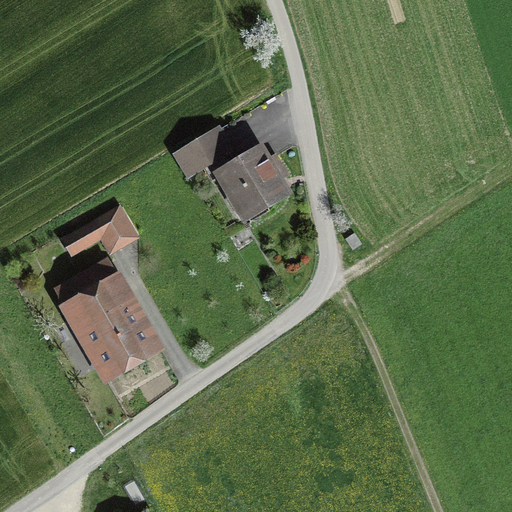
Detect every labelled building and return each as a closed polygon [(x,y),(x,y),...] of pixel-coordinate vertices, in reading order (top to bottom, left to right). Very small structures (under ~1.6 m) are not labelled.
[(211,181),(221,175),(236,165),(216,132),(179,154),(191,174),(203,166),(211,181)] [(260,151),(236,165),(221,175),(246,217),(285,193),(273,174),(282,169),(275,156),(266,162),(260,151)] [(71,269),(103,250),(110,261),(138,245),(131,234),(118,211),(57,246),(71,269)] [(346,240),(353,251),(362,245),(355,234),(346,240)] [(63,290),(110,369),(149,346),(103,267),(63,290)]
